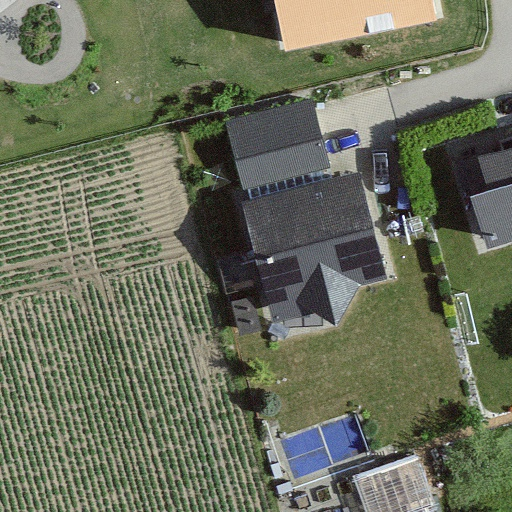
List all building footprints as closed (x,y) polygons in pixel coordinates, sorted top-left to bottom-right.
[(438,5),(436,0),(279,0),(287,36),(438,5)] [(243,184),(331,161),(313,93),(225,116),(243,184)] [(359,164),(242,195),(274,318),(318,305),(336,313),(360,277),(387,270),(359,164)] [(511,169),(471,182),(488,239),(511,231),(511,169)] [(419,439),(354,462),(372,511),(385,511),(438,493),(419,439)]
